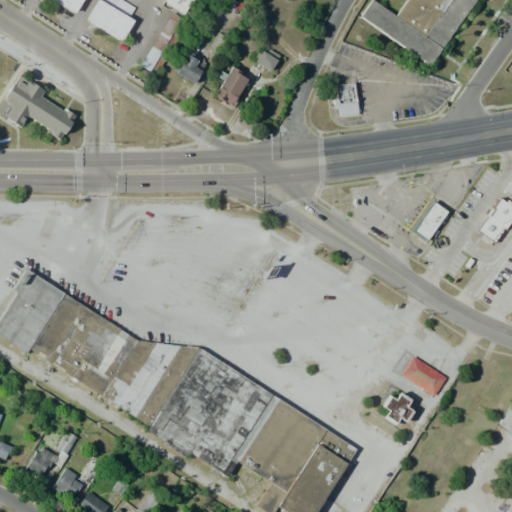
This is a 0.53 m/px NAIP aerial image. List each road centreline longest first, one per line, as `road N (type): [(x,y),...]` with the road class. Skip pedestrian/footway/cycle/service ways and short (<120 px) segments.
road 1 (tertiary): [(511,339),(444,310),(253,170)]
road 2 (tertiary): [(253,170),(0,12)]
road 3 (secondary): [(511,129),(253,170)]
road 4 (secondary): [(253,170),(0,171)]
road 5 (residential): [(288,168),(288,128),(347,0)]
road 6 (residential): [(48,44),(88,82),(98,106),(97,174)]
road 7 (residential): [(438,142),(511,30)]
